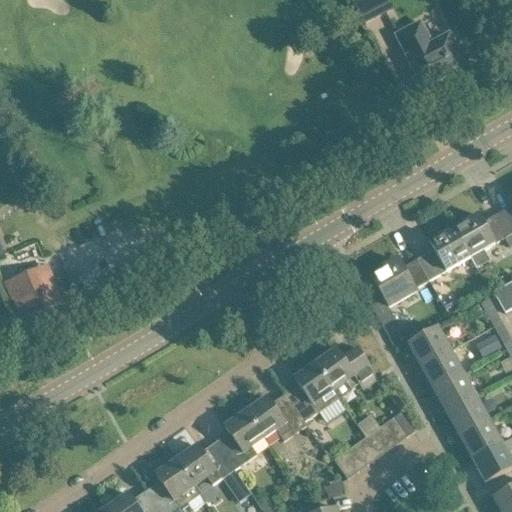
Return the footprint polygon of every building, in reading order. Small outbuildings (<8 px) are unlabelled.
[(387,13),(379,0),(357,0),(352,3),(364,26),(387,13)] [(422,89),(423,91),(425,90),(464,69),(466,68),(465,66),(464,65),(471,61),(464,46),(456,50),(450,38),(449,36),(447,37),(432,45),(421,24),(396,37),(407,58),(406,59),(407,61),(422,89)] [(511,209),(501,215),(511,234),(511,209)] [(478,217),(455,230),(471,259),(476,270),(490,263),(485,251),(511,235),(511,234),(501,215),(483,225),(478,217)] [(435,253),(418,262),(429,283),(471,259),(455,230),(430,244),(435,253)] [(429,283),(418,262),(403,271),(398,262),(370,278),(378,292),(366,299),(376,317),(418,293),(416,290),(429,283)] [(27,338),(56,326),(69,320),(47,268),(4,286),(27,338)] [(511,283),(503,289),(511,305),(511,283)] [(511,311),(511,305),(503,289),(493,294),(505,315),(511,311)] [(481,306),(494,329),(502,325),(489,301),(481,306)] [(447,317),(438,303),(427,310),(436,324),(447,317)] [(494,329),(507,353),(511,349),(511,342),(502,325),(494,329)] [(407,346),(421,370),(452,353),(439,329),(407,346)] [(336,352),(316,366),(334,392),(339,401),(352,393),(375,377),(355,349),(354,349),(357,353),(343,362),(336,352)] [(421,370),(433,393),(465,376),(452,353),(421,370)] [(301,391),(288,400),(304,425),(328,408),(339,401),(334,392),(316,366),(294,381),(301,391)] [(433,393),(446,416),(477,399),(465,376),(433,393)] [(446,416),(459,440),(490,422),(477,399),(446,416)] [(267,400),(246,415),(264,440),(280,429),(288,441),(306,428),(304,425),(288,400),(274,410),(267,400)] [(232,439),(218,448),(235,473),(258,458),(252,449),(264,440),(246,415),(225,429),(232,439)] [(401,415),(394,420),(407,440),(415,435),(401,415)] [(394,420),(384,428),(397,447),(407,440),(394,420)] [(459,440),(472,463),(503,446),(490,422),(459,440)] [(384,428),(374,435),(388,454),(397,447),(384,428)] [(374,435),(364,441),(378,461),(388,454),(374,435)] [(364,441),(354,448),(368,468),(378,461),(364,441)] [(511,461),(503,446),(472,463),(485,487),(511,471),(511,461)] [(198,448),(177,463),(201,497),(235,473),(218,448),(205,458),(198,448)] [(354,448),(344,455),(358,475),(368,468),(354,448)] [(358,475),(344,455),(334,463),(348,482),(358,475)] [(162,487),(148,497),(158,511),(179,511),(190,505),(194,511),(198,511),(207,506),(201,497),(177,463),(156,477),(162,487)] [(511,511),(511,489),(493,500),(499,511),(511,511)] [(128,496),(107,511),(158,511),(148,497),(135,506),(128,496)]
